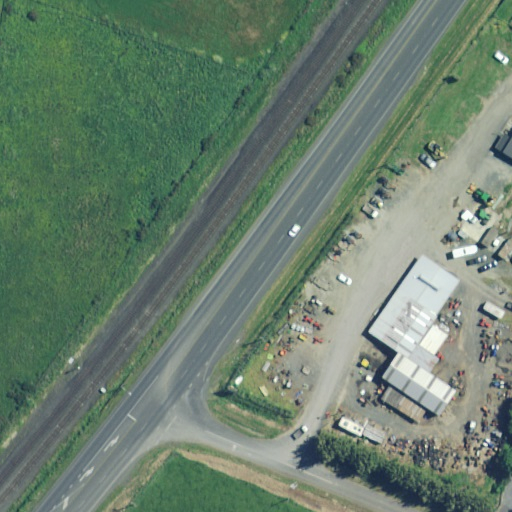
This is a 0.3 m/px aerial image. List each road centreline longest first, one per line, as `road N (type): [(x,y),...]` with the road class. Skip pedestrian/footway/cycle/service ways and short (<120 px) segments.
road 1 (secondary): [(145,399),(437,0)]
road 2 (unknown): [(406,231),(452,256),(471,282),(480,328),(473,411),(455,427),(421,431),(326,377)]
road 3 (unclassified): [(405,511),(145,399)]
road 4 (unknown): [(406,231),(511,95)]
road 5 (unknown): [(326,377),(351,318),(406,231)]
road 6 (secondary): [(53,511),(145,399)]
